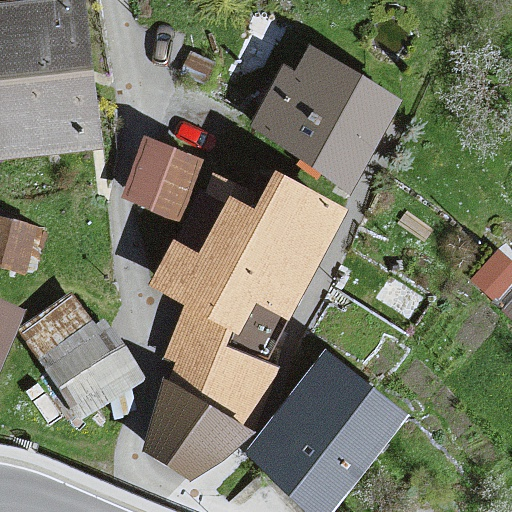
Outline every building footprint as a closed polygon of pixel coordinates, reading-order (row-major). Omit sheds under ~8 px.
[(85,9),(0,19),(0,162),(103,150),(85,9)] [(304,46),(250,130),(348,191),(402,107),(304,46)] [(127,204),(180,221),(199,162),(146,145),(127,204)] [(262,216),(231,202),(209,251),(322,302),(359,220),(277,183),(262,216)] [(46,233),(0,223),(0,261),(38,270),(46,233)] [(256,281),(173,255),(145,358),(245,412),(277,372),(239,352),(256,281)] [(511,267),(504,259),(475,286),(498,310),(511,296),(511,267)] [(79,302),(22,337),(71,417),(128,381),(79,302)] [(0,377),(28,317),(0,306),(0,377)] [(339,511),(418,419),(332,354),(250,462),(306,511),(339,511)] [(154,453),(199,484),(252,434),(168,387),(154,453)]
